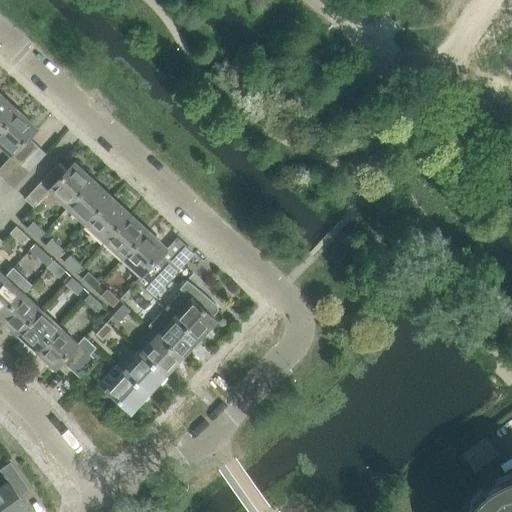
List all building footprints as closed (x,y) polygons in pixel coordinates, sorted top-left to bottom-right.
[(0,130),(19,111),(0,94),(0,130)] [(21,162),(37,144),(30,137),(38,128),(19,111),(0,130),(0,141),(14,155),(21,162)] [(30,170),(46,152),(37,144),(21,162),(30,170)] [(0,175),(5,180),(21,162),(14,155),(0,169),(0,175)] [(14,188),(30,170),(21,162),(5,180),(14,188)] [(69,206),(94,180),(75,163),(67,171),(58,163),(42,181),(51,189),(69,206)] [(88,223),(112,197),(94,180),(69,206),(88,223)] [(35,207),(51,189),(42,181),(25,199),(35,207)] [(106,240),(131,214),(112,197),(88,223),(106,240)] [(125,257),(150,231),(131,214),(106,240),(125,257)] [(28,228),(27,228),(39,239),(46,232),(33,221),(28,228)] [(17,227),(10,234),(22,244),(28,237),(17,227)] [(150,231),(125,257),(143,274),(137,280),(146,288),(170,261),(161,254),(167,247),(150,231)] [(51,239),(45,245),(57,256),(63,250),(51,239)] [(35,244),(29,250),(39,260),(45,253),(35,244)] [(70,255),(64,261),(76,272),(81,266),(70,255)] [(53,261),(47,267),(58,278),(65,271),(53,261)] [(170,261),(146,288),(154,296),(179,269),(170,261)] [(0,317),(1,318),(24,293),(31,285),(13,268),(5,276),(0,281),(0,317)] [(88,272),(82,278),(94,289),(99,283),(88,272)] [(83,288),(72,277),(65,284),(77,295),(83,288)] [(218,321),(212,315),(215,313),(216,311),(217,309),(216,306),(186,280),(179,289),(182,291),(166,308),(175,316),(201,339),(218,321)] [(107,289),(101,296),(113,306),(119,299),(107,289)] [(19,334),(42,310),(24,293),(1,318),(19,334)] [(91,294),(84,302),(96,312),(102,304),(91,294)] [(119,322),(128,313),(130,310),(122,304),(112,315),(119,322)] [(201,339),(175,316),(166,308),(149,325),(158,334),(184,357),(201,339)] [(38,352),(61,327),(42,310),(19,334),(38,352)] [(106,322),(95,334),(102,340),(113,329),(106,322)] [(88,352),(78,343),(61,327),(38,352),(56,369),(63,361),(72,370),(88,352)] [(167,376),(184,357),(158,334),(141,352),(167,376)] [(96,347),(84,337),(78,343),(88,352),(90,354),(96,347)] [(97,361),(90,354),(88,352),(72,370),(81,378),(97,361)] [(150,394),(167,376),(141,352),(124,370),(150,394)] [(133,413),(150,394),(124,370),(100,397),(116,412),(123,404),(133,413)] [(485,436),(462,453),(475,471),(499,455),(485,436)] [(0,487),(0,511),(25,511),(30,509),(21,496),(31,489),(12,462),(1,469),(9,481),(0,487)] [(511,511),(511,476),(502,480),(492,485),(484,493),(476,501),(470,511),(469,511),(511,511)]
